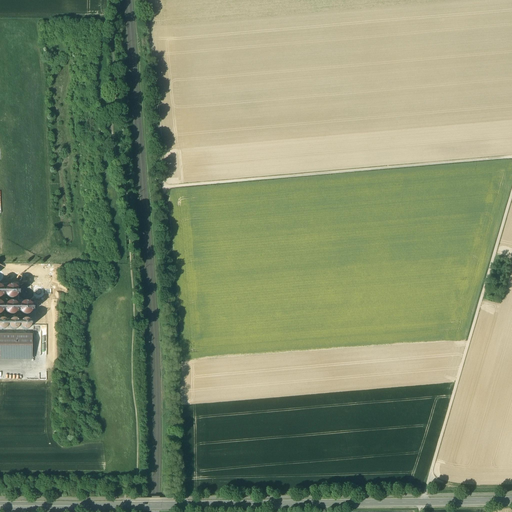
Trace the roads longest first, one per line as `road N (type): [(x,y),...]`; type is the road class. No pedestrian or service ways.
road 1 (tertiary): [(0,507),(511,500)]
road 2 (track): [(163,187),(511,157)]
road 3 (track): [(420,511),(511,189)]
road 4 (track): [(186,505),(181,322),(163,187)]
road 5 (track): [(146,0),(163,187)]
